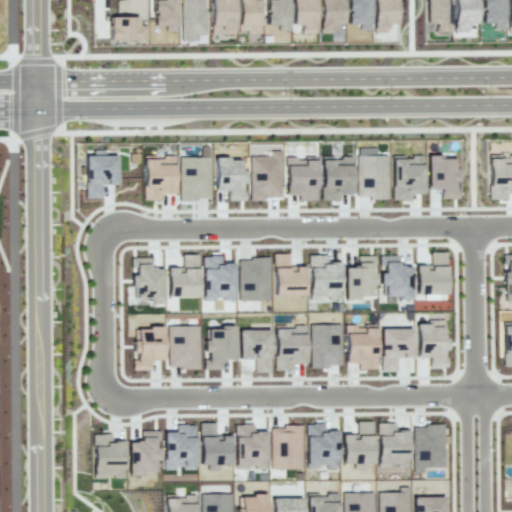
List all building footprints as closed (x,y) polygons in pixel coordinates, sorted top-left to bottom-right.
[(174,0),(151,0),(151,26),(164,26),(164,31),(174,31),(174,0)] [(178,0),(179,40),(194,40),(194,34),(204,34),(203,0),(178,0)] [(231,0),(208,0),(209,34),(232,33),(231,0)] [(235,0),(236,32),(259,32),(258,0),(235,0)] [(263,0),(263,24),(276,24),(275,30),(286,30),(286,0),(263,0)] [(313,0),(289,0),(290,24),(299,24),(299,33),(313,32),(313,0)] [(339,0),(316,0),(317,32),(331,32),(331,24),(340,24),(339,0)] [(368,29),(367,0),(344,0),(345,24),(357,24),(357,29),(368,29)] [(370,0),(371,32),(385,32),(385,24),(394,24),(394,0),(370,0)] [(447,0),(423,0),(423,24),(433,23),(433,31),(447,31),(447,0)] [(473,0),(450,0),(452,32),(466,31),(466,23),(474,22),(473,0)] [(491,22),(491,28),(502,28),(501,0),(479,0),(479,23),(491,22)] [(108,16),(136,16),(136,25),(145,25),(145,40),(108,40),(108,16)] [(385,198),(385,155),(369,155),(369,147),(355,147),(354,197),(385,198)] [(279,196),(279,150),(268,150),(268,155),(247,156),(248,200),(261,200),(261,197),(279,196)] [(485,154),(498,154),(498,157),(506,157),(506,154),(511,154),(511,192),(505,192),(505,199),(486,199),(485,154)] [(83,155),(114,155),(114,185),(99,185),(99,198),(83,198),(83,155)] [(142,200),(160,199),(160,193),(172,193),(172,155),(160,156),(160,163),(153,163),(153,155),(141,155),(142,200)] [(350,194),(350,157),(332,156),(332,155),(319,155),(318,200),(337,200),(337,194),(350,194)] [(390,199),(408,199),(408,190),(420,190),(420,164),(402,164),(402,155),(389,155),(390,199)] [(208,157),(180,156),(179,191),(178,191),(178,197),(207,198),(208,157)] [(438,199),(455,198),(454,181),(456,181),(456,168),(452,168),(452,156),(425,156),(425,188),(438,188),(438,199)] [(315,200),(314,157),(283,158),(284,195),(295,194),(296,201),(315,200)] [(213,191),(225,191),(225,200),(241,200),(241,182),(243,182),(243,172),(239,172),(238,158),(212,158),(213,191)] [(413,264),(428,263),(428,251),(444,251),(444,295),(413,295),(413,264)] [(302,265),(287,265),(287,253),(271,253),(271,297),(302,297),(302,265)] [(500,253),(511,253),(511,300),(504,300),(504,283),(501,283),(501,272),(505,272),(505,264),(500,264),(500,253)] [(164,266),(179,266),(179,254),(195,254),(196,297),(165,297),(164,266)] [(308,296),(326,296),(338,295),(337,261),(325,262),(325,254),(306,255),(308,296)] [(376,254),(396,254),(396,265),(400,265),(400,266),(405,266),(405,265),(408,264),(409,298),(395,298),(395,295),(381,295),(381,284),(377,284),(377,272),(381,272),(381,265),(376,265),(376,254)] [(232,299),(231,262),(218,262),(218,256),(199,256),(200,300),(232,299)] [(370,298),(371,256),(355,256),(355,267),(343,266),(342,297),(370,298)] [(159,300),(159,269),(147,269),(147,258),(131,258),(131,274),(131,300),(159,300)] [(235,258),(236,300),(267,300),(267,258),(235,258)] [(413,323),(426,323),(426,320),(442,320),(442,337),(444,337),(445,350),(440,350),(440,359),(444,359),(444,367),(427,367),(427,357),(414,357),(413,323)] [(500,322),(511,322),(511,367),(500,367),(500,349),(504,349),(504,345),(507,345),(507,340),(504,340),(504,333),(500,333),(500,322)] [(338,324),(307,324),(308,366),(339,366),(338,324)] [(197,367),(196,325),(165,325),(166,368),(197,367)] [(374,368),(373,325),(342,325),(343,362),(355,362),(356,368),(374,368)] [(131,370),(148,369),(148,359),(161,359),(160,327),(134,327),(134,341),(131,341),(132,360),(130,360),(131,370)] [(203,327),(204,369),(219,368),(219,359),(232,359),(232,327),(203,327)] [(301,335),(284,334),(284,328),(273,328),(272,363),(278,363),(278,357),(300,358),(301,335)] [(409,360),(394,360),(394,372),(378,372),(378,328),(409,328),(409,360)] [(236,361),(251,361),(251,373),(267,373),(267,329),(236,329),(236,361)] [(339,433),(354,433),(354,421),(370,421),(370,464),(339,465),(339,433)] [(228,435),(213,435),(213,422),(197,422),(197,464),(205,464),(205,470),(217,469),(217,464),(228,464),(228,435)] [(405,429),(393,430),(393,422),(374,423),(375,466),(387,466),(406,466),(405,429)] [(193,468),(193,424),(173,424),(174,431),(161,431),(162,469),(193,468)] [(233,424),(232,468),(247,468),(247,467),(264,467),(264,430),(251,430),(251,424),(233,424)] [(318,466),(318,468),(335,468),(335,430),(322,430),(322,424),(304,424),(304,466),(318,466)] [(442,467),(441,425),(410,425),(411,473),(421,472),(421,467),(442,467)] [(300,468),(299,426),(268,426),(268,468),(300,468)] [(126,440),(126,473),(153,473),(153,460),(157,460),(157,447),(157,430),(139,430),(139,440),(126,440)] [(90,433),(109,432),(110,439),(121,439),(122,477),(111,478),(111,474),(90,474),(90,433)] [(370,511),(371,492),(339,492),(339,511),(370,511)] [(404,507),(404,493),(377,492),(377,498),(378,499),(378,506),(404,507)] [(228,511),(228,493),(198,493),(198,511),(228,511)] [(304,493),(304,511),(335,511),(335,493),(318,493),(304,493)] [(162,511),(193,511),(193,495),(176,495),(176,494),(162,494),(162,511)] [(263,511),(264,494),(237,495),(238,507),(233,507),(233,511),(263,511)] [(441,511),(442,498),(411,497),(410,511),(441,511)] [(269,499),(269,511),(285,511),(284,511),(297,511),(298,499),(269,499)]
